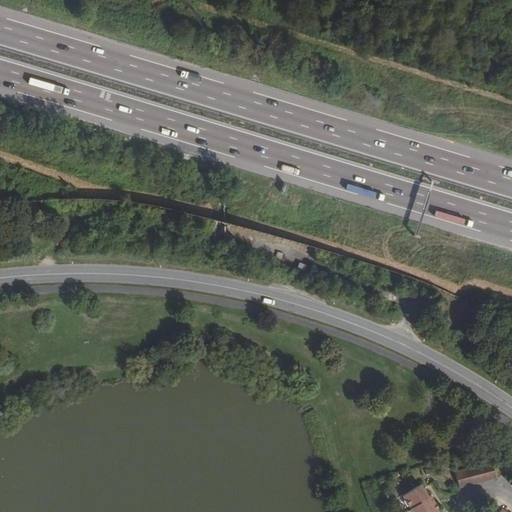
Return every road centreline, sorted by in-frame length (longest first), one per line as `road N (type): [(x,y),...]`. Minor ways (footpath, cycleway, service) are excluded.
road 1 (secondary): [(511,407),(411,348),(273,297),(132,275),(0,277)]
road 2 (motorway): [(0,75),(511,230)]
road 3 (motorway): [(511,183),(0,31)]
